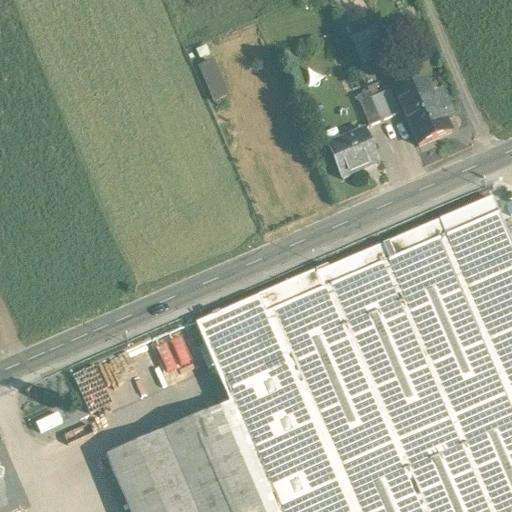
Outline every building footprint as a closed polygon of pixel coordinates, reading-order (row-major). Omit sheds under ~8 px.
[(366,53),(351,59),(362,85),(379,77),(375,68),(373,69),(366,53)] [(353,112),(368,147),(382,142),(371,117),(366,106),(353,112)] [(419,106),(398,114),(404,129),(425,120),(419,106)] [(388,118),(385,111),(372,117),(382,140),(399,133),(393,116),(388,118)] [(404,129),(403,130),(418,165),(451,151),(445,136),(452,133),(443,113),(425,120),(404,129)] [(365,148),(327,165),(342,198),(380,181),(365,148)] [(511,511),(511,257),(494,215),(321,289),(320,286),(260,312),(261,313),(200,340),(235,423),(272,511),(511,511)] [(95,395),(84,399),(92,421),(103,417),(95,395)] [(272,511),(235,423),(223,428),(258,511),(272,511)] [(222,425),(110,472),(127,511),(258,511),(223,428),(222,425)]
